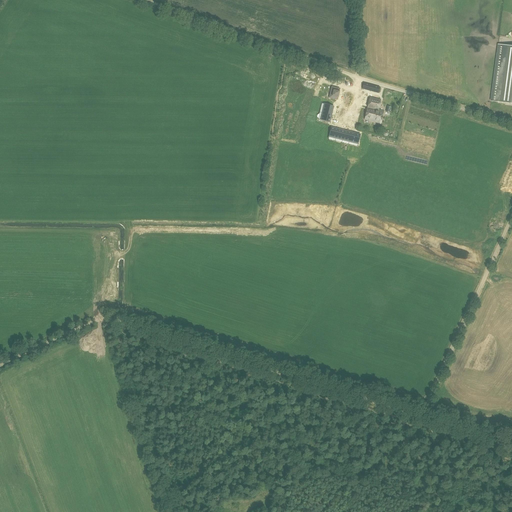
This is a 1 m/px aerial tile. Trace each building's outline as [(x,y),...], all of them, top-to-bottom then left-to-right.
[(511,46),(498,44),(491,101),(511,103),(511,46)] [(352,83),(334,81),(333,94),(346,95),(346,94),(351,95),(352,83)] [(370,97),(364,119),(374,122),(380,124),(384,111),(378,110),(381,100),(370,97)] [(323,104),(321,113),(330,116),(333,107),(323,104)] [(321,113),(319,120),(329,122),(330,116),(321,113)] [(331,128),(329,137),(336,138),(338,130),(331,128)] [(338,130),(336,138),(342,140),(345,131),(338,130)] [(345,131),(342,140),(349,142),(351,133),(345,131)] [(351,133),(349,142),(358,144),(360,135),(351,133)]
